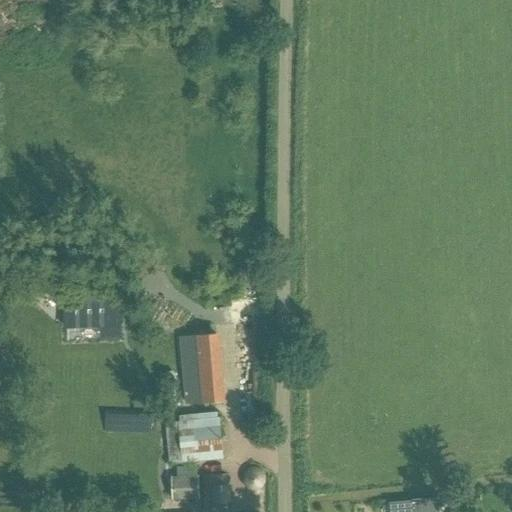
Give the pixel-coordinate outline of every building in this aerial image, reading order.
[(65,303),(65,328),(121,326),(120,301),(65,303)] [(223,401),(217,335),(182,338),(188,404),(223,401)] [(182,421),(166,422),(170,463),(224,458),(220,417),(217,417),(217,412),(181,415),(182,421)] [(205,476),(205,511),(226,511),(226,476),(205,476)] [(173,478),(175,499),(198,498),(197,477),(173,478)] [(439,511),(438,497),(411,499),(412,511),(439,511)] [(58,503),(57,511),(67,511),(68,504),(58,503)]
